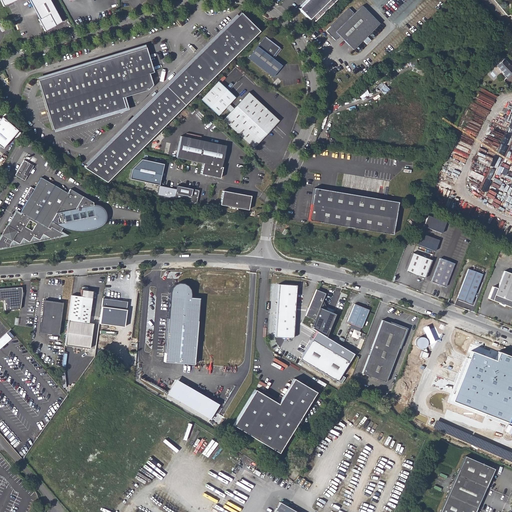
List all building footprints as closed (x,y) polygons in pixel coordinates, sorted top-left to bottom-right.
[(49,0),(0,0),(3,6),(16,0),(29,0),(39,18),(38,19),(44,30),(61,21),(49,0)] [(306,0),(298,8),(309,19),(311,17),(314,20),(335,0),(306,0)] [(349,7),(326,31),(335,40),(339,35),(353,49),(362,40),(366,44),(371,40),(366,36),(375,27),(362,14),(367,9),(362,5),(354,12),(349,7)] [(367,9),(362,14),(375,27),(380,23),(367,9)] [(259,31),(241,12),(84,167),(106,182),(259,31)] [(279,47),(265,36),(248,57),(272,77),(281,65),(272,57),(279,47)] [(152,84),(150,78),(143,80),(141,75),(153,71),(145,47),(38,80),(53,129),(124,107),(121,98),(146,90),(152,84)] [(503,74),(507,78),(511,73),(511,64),(511,65),(510,66),(508,64),(509,64),(504,58),(497,65),(504,73),(503,74)] [(402,67),(404,72),(412,69),(410,64),(402,67)] [(218,81),(201,100),(217,114),(233,97),(218,81)] [(361,97),(369,94),(366,86),(358,89),(361,97)] [(249,92),(223,119),(253,148),(279,120),(249,92)] [(183,133),(178,155),(205,161),(202,172),(221,176),(224,165),(222,164),(227,143),(183,133)] [(159,184),(162,164),(141,159),(132,169),(129,179),(159,184)] [(15,175),(24,181),(33,167),(24,161),(15,175)] [(502,162),(495,179),(502,181),(509,164),(502,162)] [(108,218),(107,211),(103,207),(99,204),(93,204),(93,202),(70,189),(68,192),(41,177),(34,189),(30,187),(23,198),(27,201),(20,214),(29,220),(36,223),(60,232),(64,227),(74,232),(84,232),(93,231),(102,227),(106,223),(108,218)] [(196,204),(198,190),(177,186),(174,200),(196,204)] [(402,202),(318,188),(312,220),(396,235),(402,202)] [(221,203),(248,209),(252,195),(224,189),(221,203)] [(20,214),(16,212),(7,227),(9,228),(5,235),(3,234),(0,238),(0,248),(9,246),(13,240),(19,244),(23,238),(29,242),(33,237),(39,240),(43,235),(49,238),(65,235),(60,232),(36,223),(32,230),(25,227),(29,220),(20,214)] [(445,222),(427,215),(423,226),(441,233),(445,222)] [(438,240),(420,233),(416,244),(434,251),(438,240)] [(412,252),(405,271),(424,278),(431,259),(412,252)] [(454,263),(440,257),(431,281),(445,286),(454,263)] [(484,275),(470,269),(459,298),(472,304),(484,275)] [(511,301),(511,272),(503,269),(492,299),(510,306),(511,301)] [(165,362),(194,364),(199,298),(191,297),(191,292),(189,285),(182,283),(178,283),(174,284),(171,289),(170,296),(165,362)] [(296,286),(278,285),(275,338),(293,339),(296,286)] [(22,286),(0,287),(0,299),(5,300),(5,310),(20,308),(23,293),(22,286)] [(87,322),(90,297),(91,290),(86,290),(86,288),(85,287),(81,287),(80,287),(79,289),(78,296),(71,295),(65,345),(88,348),(91,323),(87,322)] [(320,308),(326,294),(316,290),(306,316),(315,320),(320,308)] [(128,302),(103,298),(100,323),(124,327),(128,302)] [(64,303),(44,300),(40,332),(59,335),(64,303)] [(354,305),(346,325),(360,330),(367,311),(354,305)] [(337,314),(320,308),(315,320),(312,328),(318,333),(328,338),(337,314)] [(391,324),(380,320),(360,372),(384,382),(398,347),(396,345),(403,333),(391,324)] [(0,348),(14,336),(9,330),(0,337),(0,348)] [(328,338),(318,333),(303,359),(340,381),(355,355),(328,338)] [(451,399),(511,422),(511,357),(496,352),(493,360),(469,352),(451,399)] [(218,404),(175,379),(165,393),(210,420),(218,404)] [(256,391),(234,427),(280,454),(317,394),(294,380),(279,405),(256,391)] [(474,511),(493,470),(464,457),(439,511),(474,511)]
